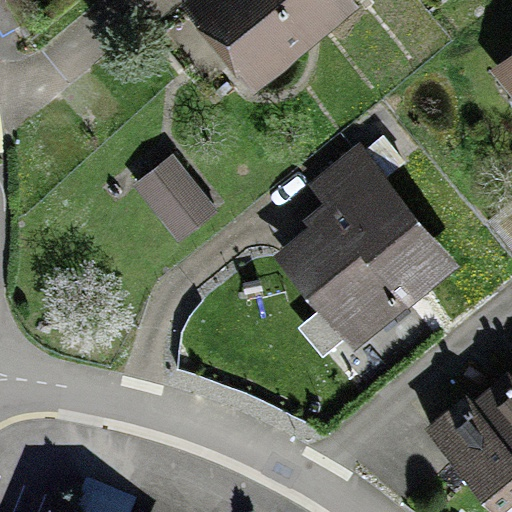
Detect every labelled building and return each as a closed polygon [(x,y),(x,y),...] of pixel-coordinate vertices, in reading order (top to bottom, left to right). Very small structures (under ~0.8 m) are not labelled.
[(340,2),(339,0),(202,0),(198,4),(254,72),(340,2)] [(511,58),(500,68),(511,81),(511,58)] [(386,171),(361,142),(315,180),(340,210),(293,248),(332,295),(339,290),(367,323),(440,264),(373,182),(386,171)] [(213,208),(187,174),(152,201),(179,235),(213,208)] [(511,200),(489,220),(511,247),(511,200)] [(511,376),(511,375),(475,404),(511,449),(511,376)] [(495,506),(511,491),(511,449),(475,404),(468,396),(430,427),(495,506)]
